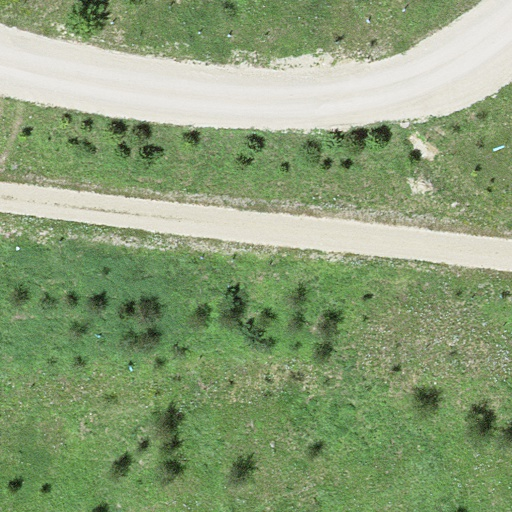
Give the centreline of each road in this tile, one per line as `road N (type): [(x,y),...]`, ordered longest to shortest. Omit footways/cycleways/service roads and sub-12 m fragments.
road 1 (track): [(0,38),(165,82),(274,91),(425,72),(511,9)]
road 2 (track): [(511,227),(0,177)]
